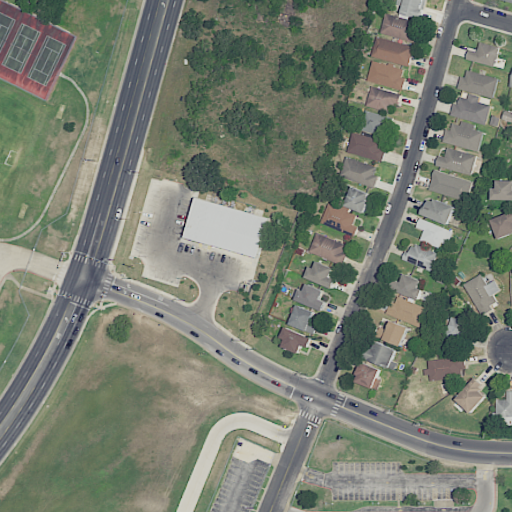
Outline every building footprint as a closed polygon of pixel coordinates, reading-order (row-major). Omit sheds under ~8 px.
[(401,0),(399,13),(421,19),(426,0),(401,0)] [(381,34),(415,42),(420,22),(386,13),(381,34)] [(414,47),(377,37),(372,56),(409,66),(414,47)] [(469,50),(466,59),(495,67),(500,47),(480,42),(477,52),(469,50)] [(406,70),(373,61),(367,81),(401,90),(406,70)] [(465,78),(461,77),(458,88),(493,99),(499,79),(468,69),(465,78)] [(398,107),(402,94),(372,86),(366,106),(390,113),(392,106),(398,107)] [(452,116),(485,125),(492,102),(468,95),(467,99),(457,96),(452,116)] [(393,117),(365,112),(362,131),(381,134),(382,126),(391,128),(393,117)] [(478,152),(484,132),(474,129),(475,126),(454,121),(451,131),(446,129),(442,142),(478,152)] [(386,142),(353,132),(347,152),(380,161),(386,142)] [(473,174),(477,154),(447,148),(445,157),(439,156),(436,167),(473,174)] [(379,166),(346,158),(341,177),(374,186),(379,166)] [(429,190),(467,201),(473,181),(435,170),(429,190)] [(511,180),(497,180),(496,188),(492,188),(491,200),(511,200),(511,180)] [(322,224),(356,234),(359,227),(354,225),(358,212),(364,214),(371,193),(352,187),(347,202),(338,199),(336,206),(328,203),(322,224)] [(193,196),(269,216),(257,261),(182,240),(193,196)] [(450,224),(455,206),(426,199),(421,216),(450,224)] [(511,234),(511,212),(491,221),(499,239),(511,234)] [(417,228),(424,230),(421,241),(440,247),(442,242),(449,245),(454,230),(420,219),(417,228)] [(349,246),(317,233),(309,252),(342,265),(349,246)] [(433,270),(437,251),(413,245),(411,252),(405,251),(402,262),(433,270)] [(308,279),(334,288),(336,279),(331,278),(334,267),(313,261),(308,279)] [(424,281),(404,274),(401,282),(395,280),(391,290),(417,299),(424,281)] [(494,294),(500,291),(496,280),(486,285),(482,275),(465,283),(479,314),(498,305),(494,294)] [(295,301),(324,310),(327,302),(321,300),(324,290),(306,284),(304,291),(299,289),(295,301)] [(387,315),(419,328),(427,308),(395,295),(387,315)] [(311,322),(315,312),(297,305),(290,324),(315,334),(318,325),(311,322)] [(465,343),(471,323),(453,317),(447,337),(465,343)] [(384,340),(402,346),(409,328),(391,321),(384,340)] [(279,346),(299,354),(303,345),(309,348),(313,338),(286,328),(279,346)] [(397,350),(375,340),(367,359),(394,370),(397,363),(392,361),(397,350)] [(426,360),(428,381),(461,378),(460,370),(466,369),(465,357),(426,360)] [(378,390),(382,380),(378,378),(381,369),(362,362),(355,381),(378,390)] [(484,385),(476,378),(456,400),(471,414),(487,397),(480,390),(484,385)] [(497,399),(497,424),(511,424),(511,391),(507,392),(507,399),(497,399)]
